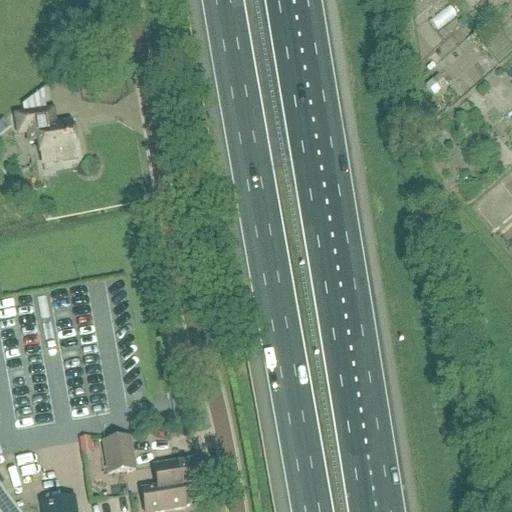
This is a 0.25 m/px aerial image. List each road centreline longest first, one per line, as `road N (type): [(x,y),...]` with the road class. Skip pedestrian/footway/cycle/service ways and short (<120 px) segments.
road 1 (tertiary): [(234,511),(163,198),(131,0)]
road 2 (motorway): [(224,0),(310,511)]
road 3 (motorway): [(377,511),(296,0)]
